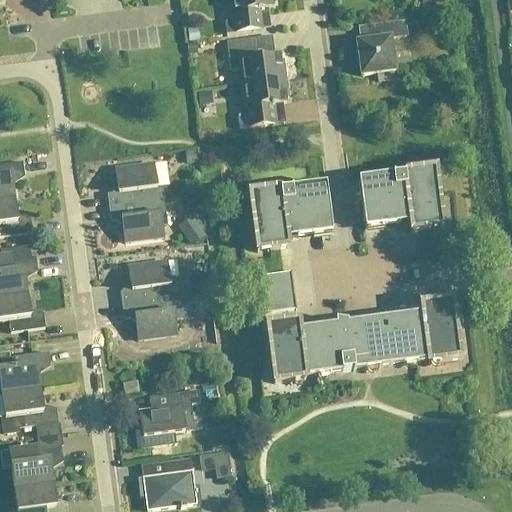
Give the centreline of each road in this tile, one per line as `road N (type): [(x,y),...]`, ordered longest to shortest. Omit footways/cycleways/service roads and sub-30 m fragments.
road 1 (residential): [(105,511),(54,90),(43,75),(0,75)]
road 2 (residential): [(479,287),(351,302),(309,0)]
